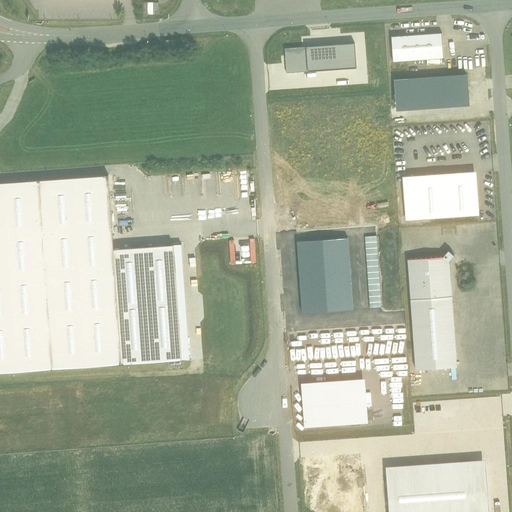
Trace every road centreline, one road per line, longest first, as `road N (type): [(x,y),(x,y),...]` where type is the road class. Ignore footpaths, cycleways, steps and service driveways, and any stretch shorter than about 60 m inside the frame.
road 1 (unclassified): [(253,22),(281,407)]
road 2 (unknown): [(268,227),(142,241),(131,226),(136,185),(127,173),(0,178)]
road 3 (unclassified): [(253,22),(494,5)]
road 4 (unclassified): [(511,244),(494,5)]
road 5 (unclassified): [(29,34),(192,26)]
